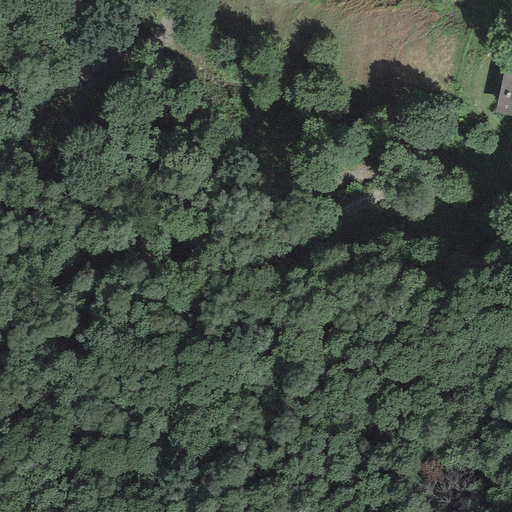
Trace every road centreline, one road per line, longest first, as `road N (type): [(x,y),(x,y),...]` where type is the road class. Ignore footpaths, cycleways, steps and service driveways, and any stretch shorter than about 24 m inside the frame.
road 1 (track): [(0,335),(95,254),(171,246),(248,187),(371,168),(412,152),(421,158),(417,175),(327,222),(457,206),(480,186),(494,153),(488,93),(511,33)]
road 2 (track): [(0,239),(60,151),(98,66),(149,40),(164,0)]
